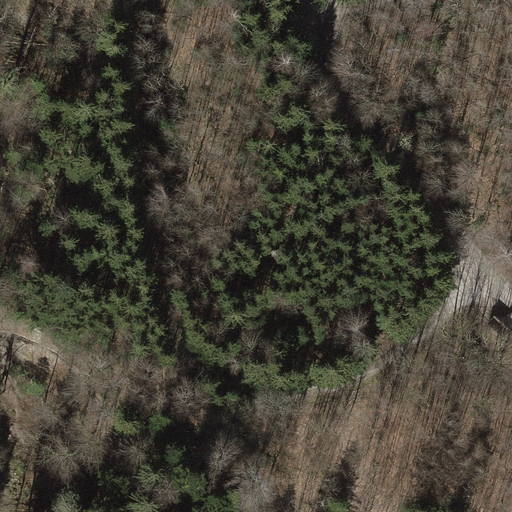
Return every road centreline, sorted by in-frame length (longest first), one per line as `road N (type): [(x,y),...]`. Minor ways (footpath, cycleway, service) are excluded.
road 1 (track): [(272,393),(205,370),(170,326),(126,0)]
road 2 (track): [(294,0),(359,120),(483,268)]
road 3 (track): [(483,268),(377,363),(325,388),(272,393)]
